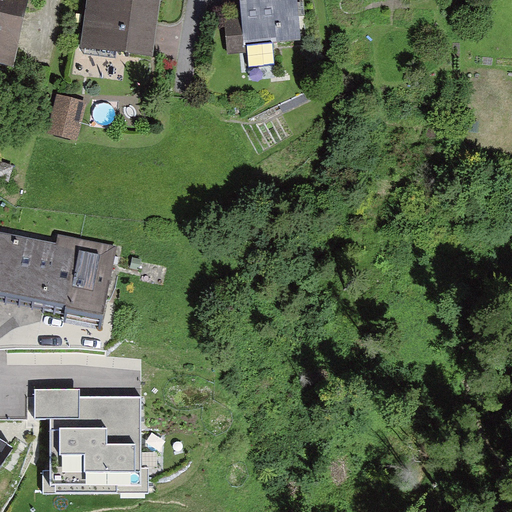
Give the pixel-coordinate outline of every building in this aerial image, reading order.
[(36,3),(21,0),(0,0),(0,63),(22,69),(36,3)] [(168,3),(143,0),(97,0),(91,51),(160,60),(168,3)] [(306,43),(302,0),(253,0),(257,46),(306,43)] [(91,106),(63,100),(56,135),(84,140),(91,106)] [(66,252),(2,239),(12,267),(6,298),(111,317),(123,252),(68,242),(66,252)] [(144,389),(35,387),(34,417),(50,417),(49,480),(142,482),(144,389)]
